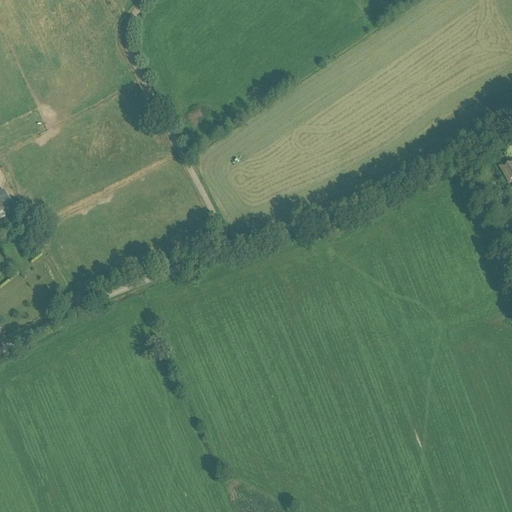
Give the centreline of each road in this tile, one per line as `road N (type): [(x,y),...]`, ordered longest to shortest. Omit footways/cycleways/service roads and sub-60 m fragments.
road 1 (unclassified): [(224,252),(366,196),(511,116)]
road 2 (unclassified): [(224,252),(133,61),(128,36),(145,0)]
road 3 (unclassified): [(0,353),(87,307),(224,252)]
